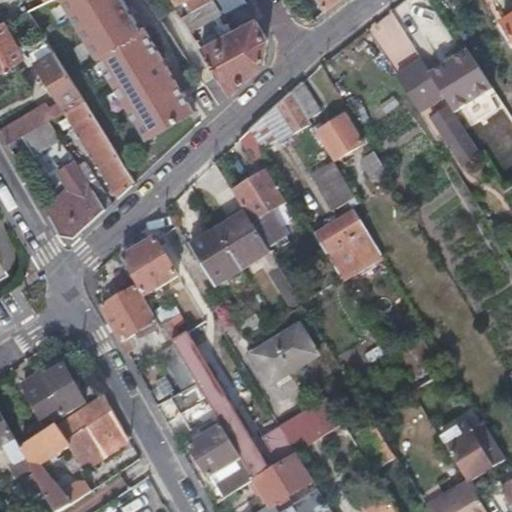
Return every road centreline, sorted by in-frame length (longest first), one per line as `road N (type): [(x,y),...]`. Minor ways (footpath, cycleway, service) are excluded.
road 1 (residential): [(73,304),(86,254),(296,56)]
road 2 (residential): [(190,511),(73,304)]
road 3 (residential): [(73,304),(0,175)]
